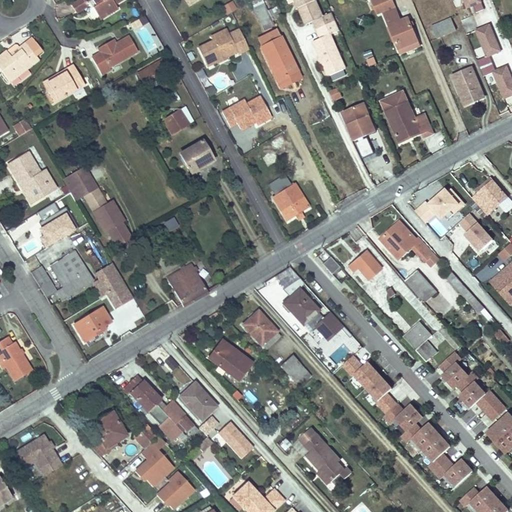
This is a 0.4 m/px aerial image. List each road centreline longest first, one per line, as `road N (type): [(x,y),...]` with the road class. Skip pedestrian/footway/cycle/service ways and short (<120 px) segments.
road 1 (residential): [(300,248),(511,491)]
road 2 (residential): [(285,257),(144,0)]
road 3 (residential): [(300,248),(511,124)]
road 4 (residential): [(77,380),(285,257)]
road 5 (residential): [(0,244),(77,380)]
